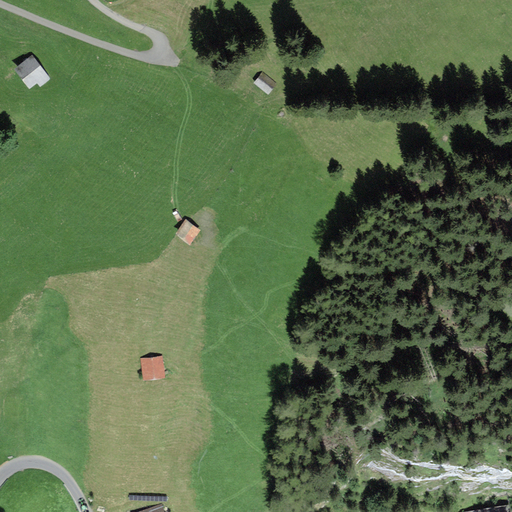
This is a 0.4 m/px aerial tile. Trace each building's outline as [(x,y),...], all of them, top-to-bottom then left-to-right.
[(33,57),(18,69),(33,88),(39,84),(42,87),(51,80),(33,57)] [(254,82),(267,92),(275,82),(262,72),(254,82)] [(189,222),(180,233),(193,243),(202,232),(189,222)] [(164,352),(145,357),(151,380),(170,375),(164,352)] [(127,511),(164,511),(159,496),(126,509),(127,511)]
